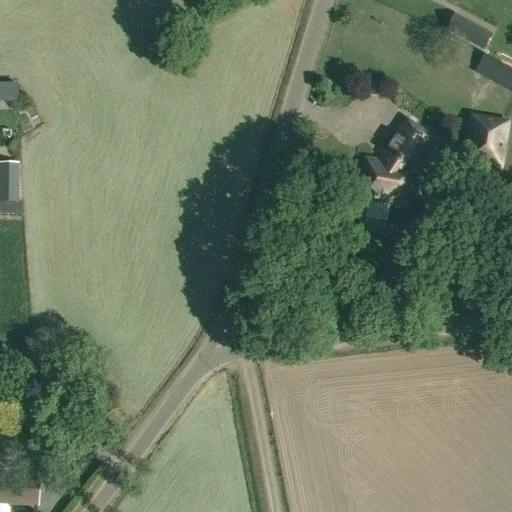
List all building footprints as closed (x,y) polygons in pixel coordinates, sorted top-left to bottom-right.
[(446,27),(445,30),(449,32),(483,51),(484,48),(491,35),(492,33),(454,13),(451,18),(446,27)] [(490,117),(469,114),(461,164),(502,171),(510,120),(490,117)] [(415,164),(432,138),(407,121),(389,147),(392,149),(382,163),(367,161),(363,179),(370,181),(367,200),(390,204),(391,197),(407,200),(412,169),(409,168),(410,162),(415,164)] [(0,202),(19,202),(19,163),(0,163),(0,202)] [(49,443),(49,449),(49,460),(52,460),(52,462),(68,461),(67,443),(49,443)] [(37,505),(39,478),(0,474),(0,494),(6,495),(5,503),(37,505)]
